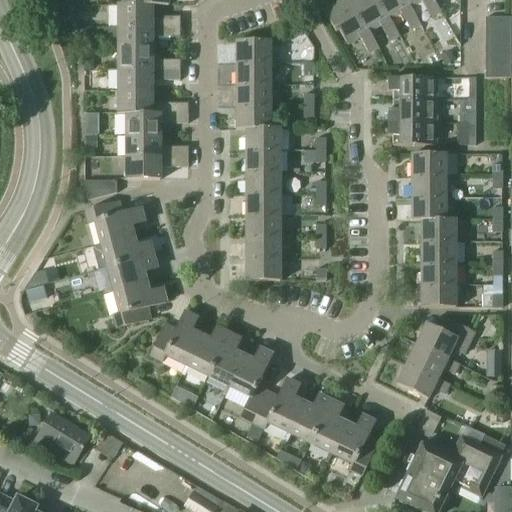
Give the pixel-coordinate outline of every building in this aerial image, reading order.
[(366,35),(344,0),(343,0),(323,12),(336,33),(339,31),(347,46),(360,39),(369,55),(378,49),(369,33),(366,35)] [(386,24),(372,0),(344,0),(366,35),(369,33),(380,27),(390,43),(399,37),(390,21),(386,24)] [(407,12),(400,0),(372,0),(386,24),(390,21),(401,15),(410,31),(420,25),(411,10),(407,12)] [(400,0),(407,12),(411,10),(422,3),(431,19),(441,13),(433,0),(400,0)] [(152,28),(152,7),(152,6),(134,6),(117,6),(117,28),(152,28)] [(180,28),(180,18),(164,18),(164,28),(180,28)] [(511,31),(511,18),(485,18),(485,31),(511,31)] [(304,34),(299,26),(288,32),(293,40),(304,34)] [(80,27),(79,39),(85,39),(90,33),(91,27),(80,27)] [(152,28),(117,28),(117,50),(152,50),(152,38),(164,38),(164,28),(152,28)] [(180,38),(180,28),(164,28),(164,38),(180,38)] [(511,42),(511,31),(485,31),(485,43),(511,42)] [(270,65),(270,42),(236,42),(236,65),(270,65)] [(511,54),(511,42),(485,43),(485,54),(511,54)] [(152,50),(117,50),(117,71),(152,71),(164,71),(164,61),(157,61),(157,55),(152,55),(152,50)] [(435,54),(426,59),(432,69),(440,64),(435,54)] [(511,66),(511,54),(485,54),(485,66),(511,66)] [(180,71),(180,61),(164,61),(164,71),(180,71)] [(270,87),(270,65),(236,65),(236,87),(270,87)] [(313,77),(313,65),(304,65),(304,77),(313,77)] [(511,79),(511,66),(485,66),(485,79),(511,79)] [(152,93),(152,71),(117,71),(117,93),(152,93)] [(180,82),(180,71),(164,71),(164,82),(180,82)] [(96,72),(84,72),(84,85),(97,85),(96,72)] [(436,103),(436,80),(388,80),(388,93),(400,93),(400,103),(436,103)] [(270,109),(270,87),(236,87),(236,109),(270,109)] [(152,114),(152,93),(117,93),(117,116),(125,116),(125,115),(152,115),(152,114)] [(313,109),(313,95),(304,95),(304,109),(313,109)] [(436,125),(436,103),(400,103),(400,112),(388,112),(388,125),(436,125)] [(188,114),(188,104),(172,104),(172,114),(188,114)] [(270,130),(270,109),(236,109),(236,131),(245,131),(245,130),(270,130)] [(313,120),(313,109),(304,109),(304,120),(313,120)] [(160,137),(160,114),(152,114),(152,115),(125,115),(125,116),(125,137),(160,137)] [(188,125),(188,114),(172,114),(172,125),(188,125)] [(436,147),(436,125),(388,125),(388,138),(399,138),(399,147),(436,147)] [(280,152),(279,130),(270,130),(245,130),(245,131),(245,152),(280,152)] [(93,136),(85,136),(85,149),(96,149),(96,136),(93,136)] [(160,159),(160,137),(125,137),(125,159),(160,159)] [(325,152),(325,140),(316,140),(316,152),(325,152)] [(188,158),(188,148),(172,148),(172,159),(188,158)] [(280,174),(280,152),(245,152),(245,174),(280,174)] [(325,165),(325,152),(316,152),(316,165),(325,165)] [(446,178),(446,156),(412,156),(412,178),(446,178)] [(160,181),(160,168),(188,168),(188,158),(172,159),(160,159),(125,159),(125,181),(160,181)] [(502,178),(502,166),(493,166),(493,178),(502,178)] [(280,196),(280,174),(245,174),(245,196),(280,196)] [(446,200),(446,178),(412,178),(412,200),(446,200)] [(502,191),(502,178),(493,178),(493,191),(502,191)] [(116,182),(84,182),(84,188),(88,202),(116,194),(116,182)] [(325,196),(325,183),(316,183),(316,196),(325,196)] [(280,217),(280,196),(245,196),(245,217),(280,217)] [(325,208),(325,196),(316,196),(316,208),(325,208)] [(446,222),(446,200),(412,200),(412,222),(420,222),(446,222)] [(131,228),(144,224),(140,210),(121,215),(118,203),(85,212),(88,225),(94,224),(100,246),(133,238),(131,228)] [(502,221),(502,210),(481,210),(481,221),(492,221),(502,221)] [(280,239),(280,217),(245,217),(245,239),(280,239)] [(502,234),(502,221),(492,221),(492,234),(502,234)] [(455,244),(455,222),(446,222),(420,222),(420,244),(455,244)] [(325,239),(325,227),(316,227),(316,239),(325,239)] [(153,257),(149,244),(136,247),(133,238),(100,246),(92,248),(93,251),(102,249),(107,269),(153,257)] [(280,260),(280,239),(245,239),(245,260),(280,260)] [(325,251),(325,239),(316,239),(316,251),(325,251)] [(455,265),(455,244),(420,244),(420,265),(455,265)] [(502,265),(502,254),(492,254),(492,265),(502,265)] [(146,284),(143,274),(156,270),(153,257),(107,269),(113,290),(104,292),(104,295),(113,293),(146,284)] [(280,283),(280,260),(245,260),(245,283),(280,283)] [(455,287),(455,265),(420,265),(420,287),(455,287)] [(501,278),(502,265),(492,265),(492,278),(501,278)] [(325,283),(325,271),(316,271),(316,283),(325,283)] [(34,274),(24,292),(48,285),(44,272),(34,274)] [(146,309),(165,304),(161,291),(148,294),(146,284),(113,293),(119,316),(113,318),(116,330),(149,321),(146,309)] [(455,287),(420,287),(420,309),(455,309),(455,287)] [(39,288),(25,292),(28,304),(42,300),(39,288)] [(492,301),(481,301),(481,309),(501,309),(501,297),(492,297),(492,301)] [(185,368),(200,338),(191,333),(197,320),(184,314),(175,332),(164,327),(149,358),(161,363),(164,358),(185,368)] [(464,356),(475,334),(446,320),(440,332),(426,325),(416,346),(448,361),(453,350),(464,356)] [(207,379),(228,336),(216,330),(210,342),(200,338),(185,368),(182,376),(184,377),(188,369),(207,379)] [(229,389),(244,359),(234,354),(240,342),(228,336),(207,379),(226,388),(222,395),(225,397),(229,389)] [(459,366),(448,361),(416,346),(406,365),(438,381),(443,371),(454,376),(459,366)] [(256,389),(272,357),(259,350),(253,363),(244,359),(229,389),(250,399),(240,419),(252,425),(267,394),(256,389)] [(449,386),(438,381),(406,365),(396,386),(427,401),(432,391),(444,396),(449,386)] [(288,435),(303,405),(293,401),(300,388),(287,381),(278,400),(267,394),(252,425),(264,431),(267,425),(288,435)] [(501,400),(501,388),(490,388),(490,400),(501,400)] [(310,446),(331,403),(318,397),(312,410),(303,405),(288,435),(284,443),(287,445),(290,437),(310,446)] [(332,456),(346,426),(336,421),(343,408),(331,403),(310,446),(329,455),(325,463),(328,465),(332,456)] [(501,425),(501,413),(490,413),(490,425),(501,425)] [(361,478),(376,447),(366,442),(375,424),(361,418),(355,430),(346,426),(332,456),(353,467),(350,472),(361,478)] [(71,467),(87,442),(49,419),(34,444),(71,467)] [(438,511),(452,485),(481,499),(505,447),(484,437),(479,448),(461,439),(450,461),(422,447),(396,501),(418,511),(438,511)] [(191,494),(182,508),(189,511),(214,511),(217,509),(220,502),(194,487),(191,494)] [(34,511),(36,509),(15,499),(14,500),(15,501),(13,505),(0,497),(0,511),(34,511)]
